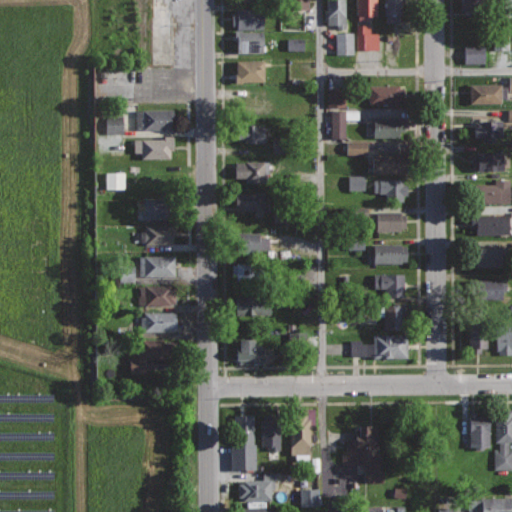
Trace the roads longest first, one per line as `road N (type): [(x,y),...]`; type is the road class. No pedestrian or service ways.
road 1 (residential): [(202,0),(208,511)]
road 2 (residential): [(436,0),(439,384)]
road 3 (residential): [(511,383),(208,386)]
